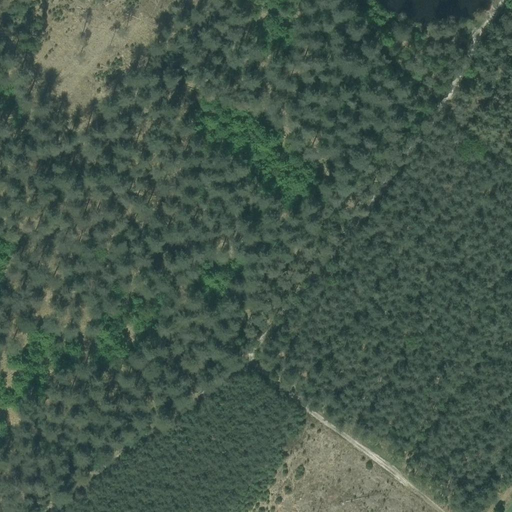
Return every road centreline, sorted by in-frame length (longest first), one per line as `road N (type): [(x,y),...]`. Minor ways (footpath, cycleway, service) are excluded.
road 1 (track): [(239,359),(196,319),(0,33)]
road 2 (track): [(436,108),(239,359)]
road 3 (track): [(239,359),(33,511)]
road 4 (track): [(239,359),(429,511)]
road 5 (track): [(436,108),(413,91),(353,0)]
road 6 (track): [(503,0),(436,108)]
